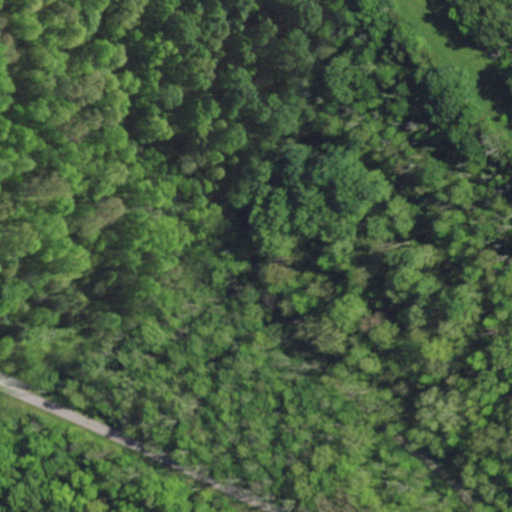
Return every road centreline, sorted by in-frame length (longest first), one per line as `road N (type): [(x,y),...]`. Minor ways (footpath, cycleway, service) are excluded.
road 1 (residential): [(289,511),(0,383)]
road 2 (track): [(477,511),(258,319)]
